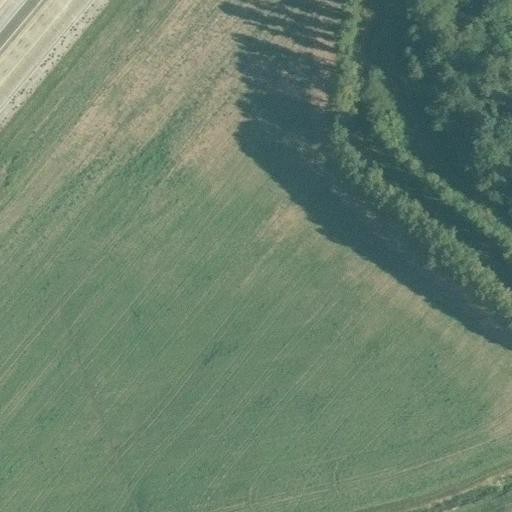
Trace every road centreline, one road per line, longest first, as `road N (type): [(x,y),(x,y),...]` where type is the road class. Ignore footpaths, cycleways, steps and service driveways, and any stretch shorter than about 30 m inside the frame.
road 1 (track): [(377,0),(357,71),(364,134),(382,171),(511,291)]
road 2 (track): [(410,0),(397,29),(400,80),(422,138),(511,232)]
